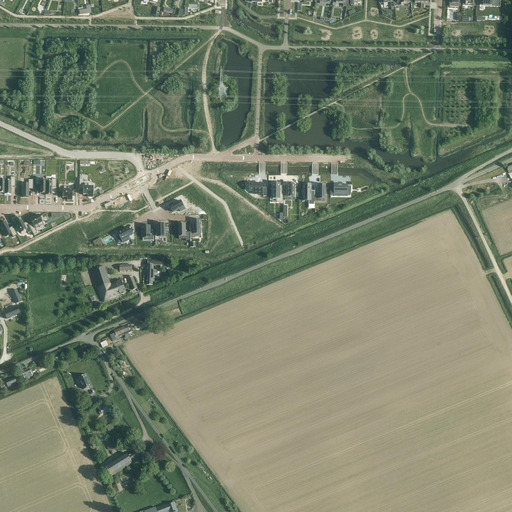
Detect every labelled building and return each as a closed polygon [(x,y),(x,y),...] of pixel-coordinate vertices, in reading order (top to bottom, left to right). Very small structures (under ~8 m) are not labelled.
[(5,179),(4,179),(4,193),(4,195),(10,195),(11,187),(15,187),(15,177),(10,177),(10,181),(5,181),(5,179)] [(40,177),(35,177),(35,185),(39,186),(39,194),(45,194),(45,180),(40,180),(40,177)] [(46,180),(45,180),(45,194),(45,195),(51,196),(51,188),(56,188),(56,179),(51,179),(51,182),(46,181),(46,180)] [(83,179),(79,179),(79,190),(83,190),(82,195),(87,195),(87,197),(92,197),(93,187),(88,187),(88,184),(83,184),(83,179)] [(28,183),(22,183),(22,197),(28,197),(28,190),(33,190),(33,180),(28,180),(28,181),(28,183)] [(256,184),(250,184),(250,191),(253,191),(253,194),(263,194),(263,197),(266,197),(266,188),(263,188),(263,184),(256,184)] [(272,184),(272,202),(283,203),(283,186),(280,186),(280,184),(272,184)] [(285,186),(285,201),(294,201),(294,197),(294,185),(288,184),(288,186),(285,186)] [(305,195),(304,195),(304,201),(309,201),(309,209),(314,209),(315,202),(315,191),(311,191),(311,185),(305,185),(304,185),(304,184),(304,190),(305,190),(305,195)] [(330,187),(330,196),(334,196),(334,197),(338,197),(338,195),(347,195),(347,191),(351,191),(351,186),(347,186),(347,185),(346,185),(346,184),(342,184),(342,185),(334,185),(334,187),(330,187)] [(62,185),(58,185),(58,193),(62,193),(62,198),(67,198),(66,200),(72,200),(72,190),(67,189),(67,187),(62,187),(62,185)] [(315,191),(315,202),(325,202),(325,199),(326,199),(326,185),(319,185),(318,190),(315,190),(315,191)] [(185,209),(181,201),(170,207),(173,213),(179,209),(180,212),(185,209)] [(38,215),(29,219),(31,224),(29,225),(33,235),(37,233),(34,229),(43,225),(38,215)] [(19,217),(14,220),(20,233),(26,230),(28,234),(31,232),(33,235),(29,225),(27,222),(23,224),(19,217)] [(193,225),(190,225),(190,238),(195,238),(195,234),(201,234),(200,220),(193,220),(193,225)] [(5,221),(0,223),(0,226),(6,237),(11,234),(13,237),(17,235),(12,227),(8,229),(5,221)] [(157,232),(155,232),(155,241),(159,241),(159,237),(165,237),(165,232),(166,232),(166,228),(164,228),(164,224),(157,224),(157,232)] [(178,228),(177,229),(177,233),(178,233),(178,237),(179,237),(179,239),(186,239),(186,241),(190,241),(189,232),(186,232),(186,224),(178,224),(178,228)] [(150,226),(142,226),(143,238),(150,238),(150,241),(154,241),(153,235),(150,235),(150,226)] [(119,230),(117,231),(120,237),(123,243),(125,242),(130,240),(130,239),(129,237),(132,235),(130,230),(129,228),(125,230),(124,227),(119,230)] [(156,279),(156,271),(153,270),(153,265),(147,265),(147,273),(147,276),(147,280),(147,286),(152,286),(153,279),(156,279)] [(96,282),(98,289),(111,284),(108,276),(104,266),(91,271),(96,282)] [(133,290),(137,289),(135,283),(132,277),(128,278),(133,290)] [(111,284),(98,289),(103,302),(126,293),(124,287),(121,280),(111,284)] [(16,290),(11,292),(15,304),(21,301),(16,290)] [(20,314),(17,307),(3,312),(6,319),(20,314)] [(131,330),(133,329),(132,326),(131,327),(129,328),(128,325),(121,328),(124,335),(125,335),(126,337),(129,336),(128,334),(132,332),(131,330)] [(124,335),(121,328),(114,331),(115,333),(110,335),(113,342),(117,341),(121,340),(120,337),(124,335)] [(21,372),(22,374),(24,378),(24,379),(32,376),(29,368),(21,372)] [(83,390),(84,390),(91,387),(91,386),(86,375),(79,378),(84,389),(83,390)] [(14,378),(5,382),(7,387),(11,386),(10,384),(16,382),(14,378)] [(79,410),(88,405),(86,401),(77,406),(79,410)] [(101,415),(109,409),(104,403),(101,405),(101,406),(98,408),(101,412),(99,413),(101,415)] [(116,447),(112,439),(105,443),(109,450),(116,447)] [(111,476),(130,465),(132,463),(131,462),(140,456),(137,451),(128,456),(126,453),(105,466),(111,476)] [(116,493),(122,490),(119,483),(113,486),(116,493)] [(156,509),(157,511),(166,511),(167,511),(176,511),(177,511),(176,507),(175,504),(174,503),(168,505),(156,509)]
